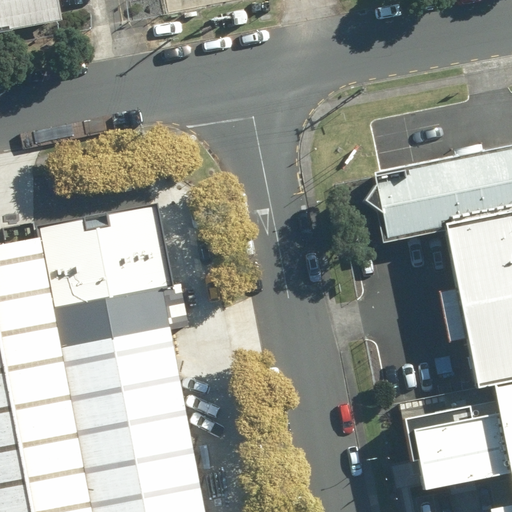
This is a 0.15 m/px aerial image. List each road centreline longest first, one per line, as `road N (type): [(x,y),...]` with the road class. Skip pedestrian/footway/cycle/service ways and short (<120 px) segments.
road 1 (unclassified): [(336,511),(243,69)]
road 2 (unclassified): [(243,69),(511,18)]
road 3 (unclassified): [(0,113),(243,69)]
